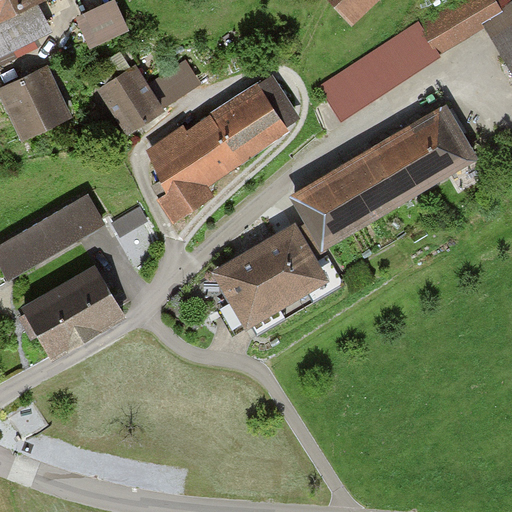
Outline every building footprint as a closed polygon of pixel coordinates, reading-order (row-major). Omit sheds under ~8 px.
[(0,0),(0,61),(58,33),(43,3),(49,0),(0,0)] [(116,0),(113,0),(77,17),(93,50),(132,32),(116,0)] [(339,120),(490,28),(511,65),(511,7),(505,13),(497,0),(467,0),(320,89),(339,120)] [(338,0),(333,6),(356,28),(382,0),(338,0)] [(50,68),(0,92),(0,98),(21,141),(74,116),(50,68)] [(135,69),(100,95),(133,139),(168,113),(135,69)] [(265,83),(148,154),(187,219),(218,201),(209,185),(295,133),(265,83)] [(447,104),(292,199),(325,254),(481,160),(447,104)] [(78,200),(0,242),(0,250),(13,275),(95,230),(78,200)] [(121,229),(148,216),(142,205),(116,219),(121,229)] [(301,224),(216,276),(251,332),(335,281),(301,224)] [(95,268),(26,310),(58,361),(126,320),(95,268)]
